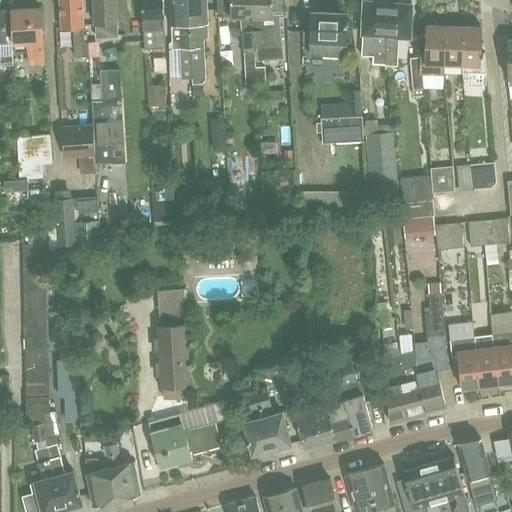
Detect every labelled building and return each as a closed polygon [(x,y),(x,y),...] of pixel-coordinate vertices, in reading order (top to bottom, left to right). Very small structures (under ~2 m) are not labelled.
[(84,42),(81,0),(58,0),(61,28),(72,27),(74,56),(88,55),(87,42),(84,42)] [(115,0),(93,0),(95,37),(117,36),(115,0)] [(140,0),(143,50),(158,49),(163,49),(160,0),(140,0)] [(188,0),(170,0),(171,24),(172,48),(180,48),(181,79),(192,78),(190,48),(188,0)] [(206,0),(188,0),(190,48),(192,78),(192,83),(201,83),(205,79),(203,40),(208,35),(206,0)] [(231,0),(231,16),(240,16),(243,52),(244,52),(246,90),(256,89),(255,67),(255,46),(253,47),(251,16),(250,0),(231,0)] [(250,0),(251,16),(253,47),(255,46),(279,44),(277,15),(272,16),(271,0),(250,0)] [(364,0),(362,32),(361,54),(374,55),(373,62),(385,63),(388,2),(378,1),(377,0),(364,0)] [(397,2),(388,2),(385,63),(385,64),(396,65),(398,35),(409,35),(411,4),(408,3),(405,1),(399,0),(397,2)] [(43,63),(40,7),(12,9),(14,51),(28,51),(29,64),(43,63)] [(4,10),(0,10),(0,62),(0,66),(10,65),(8,39),(5,39),(4,10)] [(311,12),(310,41),(309,53),(344,55),(346,13),(311,12)] [(419,74),(422,74),(443,75),(444,64),(444,25),(427,24),(425,52),(420,52),(420,57),(419,74)] [(462,26),(444,25),(444,64),(461,64),(462,26)] [(461,64),(461,72),(468,73),(486,73),(487,73),(488,57),(488,50),(481,50),(482,27),(463,26),(461,64)] [(424,96),(422,74),(419,74),(420,57),(410,58),(413,96),(424,96)] [(255,67),(256,89),(266,89),(265,66),(255,67)] [(90,103),(92,124),(93,153),(94,162),(124,160),(118,67),(99,69),(101,102),(90,103)] [(151,71),(146,72),(148,106),(166,105),(165,82),(152,83),(151,71)] [(203,84),(192,85),(192,95),(203,95),(203,84)] [(346,92),(348,113),(348,116),(323,118),(324,144),(363,141),(363,135),(365,135),(365,132),(362,91),(346,92)] [(65,154),(79,153),(93,153),(92,124),(63,126),(65,154)] [(394,131),(393,131),(366,133),(371,196),(399,194),(394,131)] [(225,133),(212,133),(213,151),(226,150),(225,133)] [(17,136),(19,178),(43,177),(42,163),(51,163),(49,135),(17,136)] [(292,149),(284,150),(284,158),(292,158),(292,149)] [(154,150),(154,166),(171,166),(171,150),(154,150)] [(495,163),(471,165),(473,188),(491,187),(497,182),(495,163)] [(431,167),(433,192),(455,190),(453,165),(431,167)] [(473,188),(471,165),(457,166),(459,189),(473,188)] [(231,211),(258,212),(258,178),(232,177),(231,211)] [(18,178),(4,180),(5,192),(28,190),(27,179),(18,179),(18,178)] [(225,180),(200,181),(202,213),(227,211),(225,180)] [(197,186),(177,187),(178,206),(198,205),(197,186)] [(368,211),(366,189),(297,187),(299,215),(368,211)] [(72,198),(75,244),(76,246),(99,246),(96,196),(72,198)] [(72,198),(71,198),(54,199),(55,220),(45,220),(46,250),(58,249),(58,244),(75,244),(72,198)] [(433,198),(403,201),(405,219),(435,216),(433,198)] [(175,201),(152,201),(153,224),(175,223),(175,201)] [(434,217),(405,219),(406,232),(435,229),(434,217)] [(496,220),(498,244),(509,243),(507,219),(496,220)] [(22,235),(22,245),(22,257),(46,256),(46,250),(45,220),(41,221),(41,229),(27,230),(28,235),(22,235)] [(496,220),(482,221),(484,245),(486,265),(498,264),(496,244),(498,244),(496,220)] [(484,245),(482,221),(468,222),(470,246),(484,245)] [(449,223),(436,224),(437,248),(451,247),(465,246),(463,222),(449,223)] [(22,257),(23,268),(46,268),(46,256),(22,257)] [(23,268),(23,280),(46,280),(46,268),(23,268)] [(23,280),(23,292),(47,291),(46,280),(23,280)] [(159,336),(153,337),(154,351),(160,351),(160,361),(155,361),(156,376),(161,375),(162,387),(188,386),(188,385),(184,324),(182,287),(157,288),(159,321),(158,322),(158,326),(159,336)] [(23,303),(47,303),(47,291),(23,292),(23,303)] [(433,350),(447,348),(441,292),(429,293),(430,306),(425,307),(429,349),(433,348),(433,350)] [(23,303),(24,315),(47,314),(47,303),(23,303)] [(47,326),(47,314),(24,315),(24,327),(47,326)] [(24,327),(24,338),(48,338),(47,326),(24,327)] [(494,346),(497,384),(511,382),(511,331),(511,332),(492,334),(494,346)] [(474,336),(475,347),(479,386),(497,384),(494,346),(492,334),(488,334),(474,336)] [(452,356),(457,355),(461,388),(479,386),(475,347),(474,336),(450,338),(452,356)] [(48,349),(48,338),(24,338),(24,350),(48,349)] [(339,344),(317,350),(320,363),(342,358),(339,344)] [(49,410),(48,361),(48,349),(24,350),(26,411),(42,410),(49,410)] [(412,417),(426,413),(417,374),(416,360),(415,350),(395,355),(412,417)] [(390,423),(412,417),(395,355),(383,358),(386,383),(390,423)] [(416,360),(417,374),(426,413),(446,408),(433,356),(416,360)] [(350,359),(329,364),(332,376),(342,373),(346,384),(340,386),(354,435),(373,430),(359,380),(356,381),(350,359)] [(322,392),(326,405),(336,440),(354,435),(340,386),(346,384),(342,373),(332,376),(335,388),(322,392)] [(9,374),(0,374),(0,404),(5,404),(11,398),(9,374)] [(291,401),(302,398),(295,375),(284,378),(291,401)] [(266,387),(256,390),(271,449),(278,447),(280,449),(287,447),(288,445),(290,444),(282,412),(273,414),(266,387)] [(265,451),(271,449),(256,390),(245,393),(253,420),(243,422),(252,455),(254,454),(257,455),(264,454),(265,451)] [(81,394),(65,395),(66,419),(82,419),(81,394)] [(336,440),(326,405),(295,413),(305,449),(336,440)] [(43,422),(42,410),(26,411),(26,425),(31,424),(43,422)] [(55,410),(43,413),(48,438),(60,435),(55,410)] [(179,413),(148,422),(151,431),(154,442),(156,452),(161,468),(175,464),(192,460),(190,454),(199,451),(222,445),(215,423),(184,431),(179,413)] [(43,422),(31,424),(34,441),(48,438),(44,422),(43,422)] [(102,446),(108,467),(116,500),(140,493),(133,460),(121,463),(115,438),(110,439),(112,443),(102,446)] [(481,439),(458,443),(475,505),(496,499),(481,439)] [(56,443),(45,446),(62,508),(81,503),(72,470),(64,473),(56,443)] [(33,495),(23,498),(26,511),(40,511),(42,511),(48,511),(62,508),(45,446),(43,447),(34,449),(42,478),(34,481),(34,482),(30,483),(33,495)] [(405,479),(396,481),(405,511),(424,511),(422,504),(454,495),(456,501),(452,508),(453,511),(470,511),(454,456),(403,471),(405,479)] [(93,506),(116,500),(108,467),(97,469),(97,458),(84,459),(85,470),(93,506)] [(384,464),(364,470),(376,511),(387,511),(386,507),(393,505),(392,503),(394,503),(384,464)] [(365,511),(376,511),(364,470),(346,475),(355,511),(359,511),(365,510),(365,511)] [(339,511),(330,479),(304,486),(310,511),(339,511)] [(302,511),(296,488),(279,492),(284,511),(302,511)] [(284,511),(279,492),(263,497),(267,511),(284,511)] [(259,511),(255,498),(255,496),(228,503),(230,511),(259,511)]
